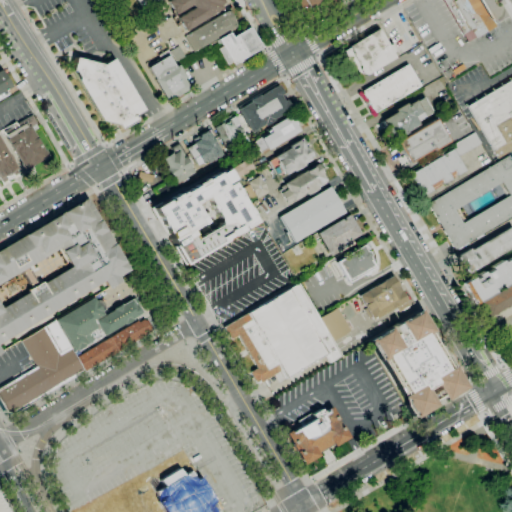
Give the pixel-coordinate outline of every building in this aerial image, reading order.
[(157,0),(142,9),(136,0),(157,0)] [(184,31),(177,18),(194,8),(192,5),(175,15),(167,2),(170,0),(222,0),(224,2),(220,5),(221,8),(209,15),(210,16),(184,31)] [(306,21),(293,0),(337,0),(339,3),(330,8),(327,3),(313,12),(315,16),(306,21)] [(476,39),(471,30),(463,35),(442,0),(479,0),(496,27),(476,39)] [(193,52),(183,37),(227,11),(227,12),(229,10),(235,20),(234,21),(237,26),(200,48),(199,48),(193,52)] [(227,68),(216,49),(221,46),(217,39),(228,33),(231,38),(249,27),(261,47),(227,68)] [(365,75),(360,74),(358,69),(359,68),(350,54),(350,52),(347,47),(377,29),(387,46),(391,43),(395,51),(391,53),(394,58),(365,75)] [(166,102),(153,79),(154,79),(147,67),(160,60),(157,55),(167,49),(169,54),(167,55),(174,67),(177,65),(185,77),(182,79),(188,88),(166,102)] [(102,65),(112,59),(142,110),(132,116),(134,120),(120,129),(117,124),(100,120),(70,71),(74,58),(102,65)] [(374,113),(361,91),(406,64),(409,68),(412,72),(411,73),(419,86),(374,113)] [(0,92),(0,71),(9,87),(0,92)] [(511,150),(497,159),(492,151),(491,151),(464,106),(511,77),(511,150)] [(253,133),(252,131),(250,133),(236,110),(249,102),(248,101),(257,95),(258,96),(276,85),(281,93),(279,95),(282,101),(285,99),(290,108),(273,119),(273,120),(264,126),(263,125),(257,128),(258,130),(253,133)] [(394,140),(393,137),(391,138),(385,128),(385,129),(380,120),(394,112),(393,110),(404,103),(406,105),(414,100),(415,101),(423,97),(431,111),(430,112),(430,113),(416,122),(417,125),(406,132),(406,133),(394,140)] [(23,171),(19,164),(20,163),(6,139),(7,138),(3,132),(12,127),(10,125),(14,122),(15,124),(31,115),(35,123),(29,127),(43,150),(44,149),(48,156),(23,171)] [(259,152),(253,141),(259,138),(259,139),(267,134),(266,132),(268,130),(267,128),(288,115),(290,117),(293,118),(295,121),(294,124),(298,131),(266,150),(265,149),(259,152)] [(243,149),(236,138),(223,146),(216,136),(217,135),(213,128),(221,123),(220,121),(229,116),(230,118),(232,116),(237,124),(234,126),(235,128),(238,126),(241,131),(240,132),(241,134),(242,133),(250,145),(243,149)] [(408,163),(395,142),(435,118),(448,142),(433,151),(432,149),(408,163)] [(196,166),(185,149),(194,143),(192,140),(196,137),(197,138),(199,137),(198,135),(206,130),(221,155),(207,164),(205,160),(196,166)] [(458,156),(451,146),(474,132),(480,143),(458,156)] [(280,176),(278,172),(275,174),(267,162),(274,158),(273,157),(289,147),(288,146),(302,138),(306,146),(311,156),(309,157),(311,160),(303,165),(304,165),(293,172),(292,170),(284,175),(284,174),(280,176)] [(0,141),(8,153),(8,154),(9,154),(9,155),(10,155),(10,156),(11,157),(11,158),(11,159),(11,160),(17,168),(16,169),(18,173),(13,176),(12,176),(12,177),(11,177),(11,178),(10,179),(9,179),(8,179),(7,179),(2,182),(0,179),(0,141)] [(177,186),(166,167),(161,159),(171,153),(172,154),(173,154),(170,148),(178,143),(185,156),(184,156),(190,166),(194,172),(186,177),(187,180),(177,186)] [(423,196),(410,174),(451,149),(464,171),(456,176),(454,173),(449,177),(451,179),(442,184),(441,182),(430,189),(431,191),(423,196)] [(511,214),(453,250),(426,204),(507,155),(511,163),(511,214)] [(237,178),(231,168),(247,158),(253,168),(237,178)] [(285,203),(280,194),(280,195),(277,191),(280,189),(280,187),(283,185),(282,184),(317,163),(322,173),(321,173),(325,180),(315,186),(317,189),(306,195),(304,193),(292,200),(285,203)] [(148,206),(176,190),(177,191),(216,169),(220,169),(225,167),(232,179),(231,180),(255,222),(182,265),(148,206)] [(151,183),(137,178),(138,172),(153,176),(151,183)] [(249,201),(242,189),(248,185),(246,183),(247,182),(246,180),(251,177),(252,179),(258,176),(267,192),(257,198),(256,197),(249,201)] [(160,198),(155,191),(171,181),(176,189),(160,198)] [(293,243),(278,217),(329,187),(344,212),(293,243)] [(0,249),(86,198),(128,270),(117,276),(120,281),(107,288),(103,281),(0,342),(0,249)] [(328,256),(315,234),(348,215),(359,234),(338,247),(339,250),(328,256)] [(511,247),(466,275),(455,257),(468,249),(469,250),(509,227),(511,231),(511,247)] [(347,283),(335,262),(341,259),(340,258),(362,245),(365,252),(368,252),(370,255),(369,258),(370,260),(369,260),(374,268),(367,271),(367,274),(364,276),(361,275),(347,283)] [(511,283),(503,289),(501,285),(493,290),(495,293),(481,302),(480,301),(474,305),(462,284),(472,278),(473,280),(478,277),(477,275),(482,272),(484,275),(492,270),(490,267),(501,260),(503,262),(511,256),(511,283)] [(372,321),(370,317),(368,318),(363,310),(365,309),(357,296),(391,276),(406,301),(405,301),(408,306),(399,312),(396,307),(372,321)] [(331,341),(340,356),(328,363),(324,355),(284,378),(280,370),(256,385),(249,372),(256,368),(247,354),(246,352),(245,350),(237,335),(229,340),(222,327),(275,296),(273,293),(296,280),(318,318),(331,341)] [(511,285),(511,304),(509,306),(510,307),(507,309),(506,308),(498,313),(498,314),(495,316),(494,315),(490,318),(481,303),(511,285)] [(101,310),(104,315),(112,310),(112,309),(120,304),(121,305),(131,299),(134,298),(138,305),(137,306),(141,313),(131,319),(132,320),(124,325),(123,324),(103,336),(103,335),(74,352),(57,324),(56,325),(54,321),(93,297),(95,301),(95,300),(96,300),(97,300),(98,300),(99,300),(100,300),(101,300),(102,301),(103,302),(103,303),(104,303),(104,304),(104,305),(104,306),(104,307),(103,307),(103,308),(103,309),(102,309),(102,310),(101,310)] [(336,308),(349,330),(331,341),(318,318),(336,308)] [(414,418),(405,403),(403,404),(366,341),(373,337),(374,338),(384,333),(383,331),(389,328),(393,335),(395,334),(391,327),(396,324),(400,331),(402,330),(398,322),(404,319),(405,320),(414,315),(413,313),(419,310),(431,331),(428,333),(449,368),(452,367),(465,388),(444,400),(441,395),(432,401),(435,406),(414,418)] [(75,357),(84,371),(152,331),(145,319),(143,321),(142,319),(137,322),(136,320),(75,357)] [(12,414),(6,412),(0,402),(0,388),(35,367),(20,341),(54,321),(75,357),(84,371),(27,405),(12,414)] [(303,464),(284,434),(289,431),(290,433),(313,419),(310,415),(319,409),(322,413),(326,411),(325,409),(329,407),(347,438),(332,446),(331,444),(315,453),(317,456),(303,464)] [(163,511),(158,502),(161,501),(156,492),(161,488),(163,487),(159,480),(178,469),(182,475),(184,474),(185,475),(191,471),(196,479),(199,478),(213,501),(210,503),(215,511),(163,511)]
